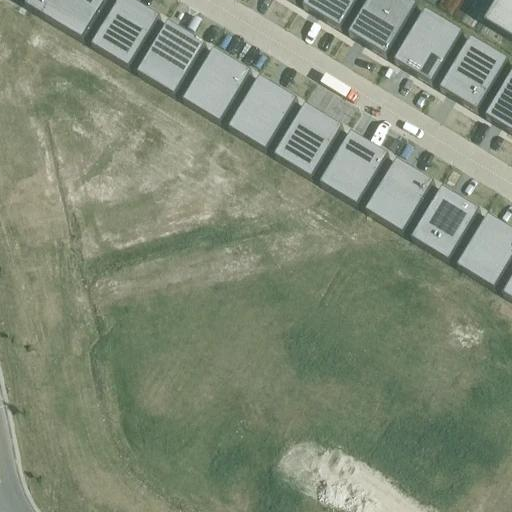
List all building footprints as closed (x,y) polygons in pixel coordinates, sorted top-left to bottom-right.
[(33,0),(27,11),(86,46),(113,0),(33,0)] [(125,0),(124,0),(93,51),(131,74),(162,22),(125,0)] [(311,0),(304,11),(342,34),(363,0),(311,0)] [(401,0),(373,0),(350,39),(388,62),(419,10),(401,0)] [(511,0),(501,0),(485,27),(511,43),(511,0)] [(427,15),(396,67),(433,89),(465,38),(427,15)] [(170,27),(139,79),(177,102),(208,50),(170,27)] [(472,43),(441,94),(479,117),(510,66),(472,43)] [(216,55),(185,106),(222,129),(254,78),(216,55)] [(511,80),(487,122),(511,136),(511,80)] [(261,82),(230,134),(268,157),(299,105),(261,82)] [(307,110),(276,162),(314,184),(345,133),(307,110)] [(51,162),(89,131),(79,119),(41,149),(51,162)] [(353,138),(322,189),(359,212),(390,161),(353,138)] [(398,165),(367,217),(405,240),(436,188),(398,165)] [(444,193),(413,244),(451,267),(482,216),(444,193)] [(511,234),(490,220),(458,272),(496,295),(511,268),(511,234)]
